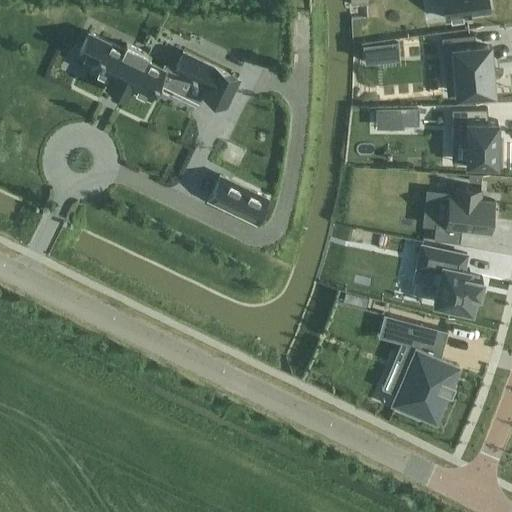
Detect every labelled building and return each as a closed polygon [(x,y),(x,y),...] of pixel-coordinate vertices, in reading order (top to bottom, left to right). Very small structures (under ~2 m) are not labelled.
[(443,0),(446,18),(466,15),(465,10),(488,6),(487,0),(443,0)] [(172,88),(180,72),(181,70),(174,67),(164,62),(162,67),(144,58),(147,53),(126,43),(123,48),(88,31),(78,52),(94,60),(90,67),(109,77),(106,84),(127,94),(130,87),(149,96),(157,80),(172,88)] [(491,90),(487,45),(475,46),(474,33),(441,36),(443,66),(455,65),(458,93),(491,90)] [(182,51),(174,67),(181,70),(180,72),(206,84),(201,93),(224,104),(237,78),(182,51)] [(486,107),(451,108),(451,139),(466,139),(466,162),(499,163),(499,144),(496,144),(497,120),(486,120),(486,107)] [(219,174),(208,197),(255,220),(266,197),(219,174)] [(435,222),(433,238),(459,241),(461,226),(490,229),(493,200),(479,198),(480,188),(456,185),(455,195),(448,194),(445,223),(435,222)] [(421,244),(418,258),(420,258),(419,265),(433,269),(430,281),(438,283),(434,301),(471,309),(474,291),(478,292),(478,291),(479,291),(482,277),(481,277),(481,276),(468,273),(469,268),(463,267),(466,253),(440,247),(440,248),(421,244)] [(387,313),(382,332),(397,336),(408,339),(398,361),(407,364),(391,401),(400,405),(398,409),(418,417),(419,413),(435,420),(458,364),(440,357),(447,329),(387,313)]
